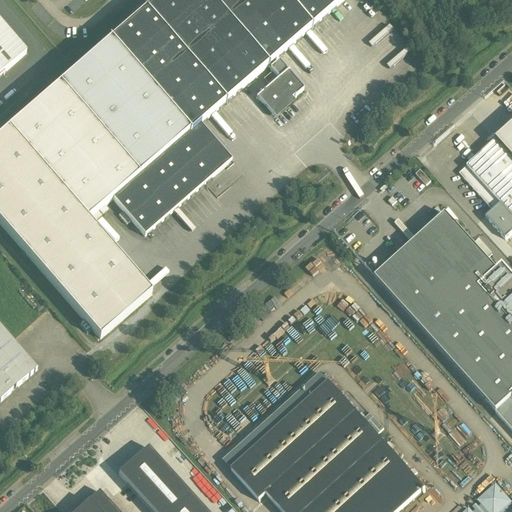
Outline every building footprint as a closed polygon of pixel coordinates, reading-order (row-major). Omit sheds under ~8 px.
[(208,0),(160,0),(145,13),(225,105),(268,68),(208,0)] [(208,0),(268,68),(311,30),(311,31),(312,30),(312,29),(345,0),(208,0)] [(225,105),(145,13),(112,45),(191,135),(200,127),(225,105)] [(0,77),(26,55),(0,24),(0,77)] [(112,45),(9,132),(88,224),(113,203),(191,135),(112,45)] [(424,66),(419,60),(415,63),(420,70),(424,66)] [(303,91),(278,62),(270,70),(279,80),(257,99),(262,105),(268,99),(278,111),(294,98),(295,98),(303,91)] [(191,135),(113,203),(144,238),(231,163),(200,127),(191,135)] [(511,128),(496,142),(511,159),(511,128)] [(88,224),(9,132),(0,139),(0,226),(98,339),(150,294),(88,224)] [(511,159),(496,142),(467,169),(501,207),(511,219),(511,159)] [(501,207),(467,169),(459,176),(493,213),(501,207)] [(431,184),(420,172),(416,176),(426,188),(431,184)] [(511,236),(511,219),(501,207),(487,220),(506,241),(511,236)] [(511,277),(502,267),(496,272),(446,217),(375,280),(496,414),(511,399),(511,277)] [(0,403),(37,372),(0,329),(0,403)] [(362,422),(338,395),(341,391),(333,382),(329,385),(321,376),(232,456),(231,459),(239,467),(232,473),(260,504),(267,498),(279,511),(400,511),(424,490),(424,491),(424,490),(376,437),(362,422)] [(511,399),(496,414),(495,415),(511,432),(511,399)] [(384,430),(370,415),(362,422),(376,437),(384,430)] [(204,511),(147,449),(118,476),(150,511),(204,511)] [(502,511),(511,504),(495,486),(477,502),(481,507),(475,511),(470,511),(468,510),(466,511),(502,511)] [(115,511),(99,494),(88,503),(96,511),(115,511)] [(96,511),(88,503),(78,511),(96,511)]
